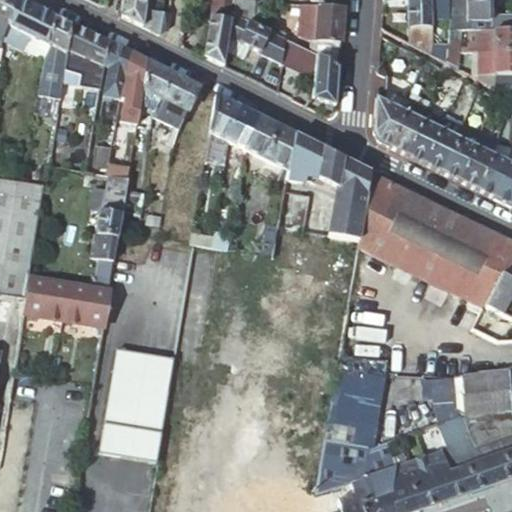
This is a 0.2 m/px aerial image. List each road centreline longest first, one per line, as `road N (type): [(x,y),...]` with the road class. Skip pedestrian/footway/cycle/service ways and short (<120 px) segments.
road 1 (residential): [(347,149),(42,0)]
road 2 (residential): [(511,229),(347,149)]
road 3 (residential): [(347,149),(360,0)]
